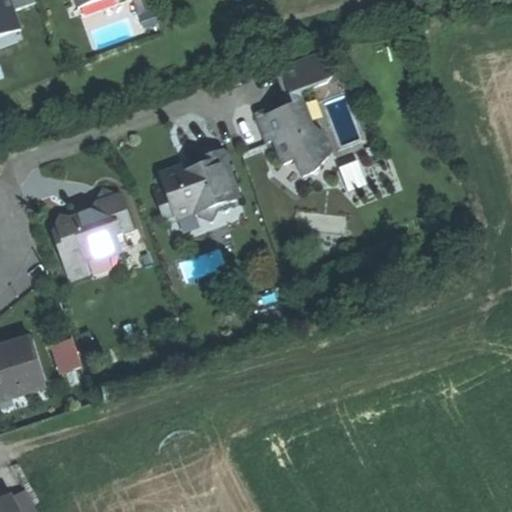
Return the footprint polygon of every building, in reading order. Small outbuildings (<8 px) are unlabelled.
[(0,0),(0,32),(2,32),(4,35),(20,30),(13,11),(36,3),(35,0),(0,0)] [(75,0),(78,8),(101,0),(75,0)] [(302,178),(314,173),(330,152),(326,139),(302,121),(299,112),(304,110),(299,93),(326,83),(333,75),(325,53),(280,69),(285,83),(289,96),(279,100),(283,111),(276,119),(259,125),(265,143),(273,140),(281,165),(296,160),(302,178)] [(239,198),(222,151),(198,159),(200,167),(183,173),(180,166),(159,174),(162,184),(151,188),(162,220),(174,215),(176,221),(197,213),(198,218),(211,224),(217,211),(216,207),(239,198)] [(183,173),(200,167),(198,159),(189,163),(180,166),(183,173)] [(59,238),(61,246),(55,248),(66,281),(86,274),(82,261),(116,249),(112,238),(132,231),(120,197),(102,189),(89,216),(85,225),(77,222),(55,228),(59,238)] [(85,225),(89,216),(55,226),(55,228),(77,222),(85,225)] [(0,399),(45,386),(30,339),(0,347),(0,399)] [(72,340),(53,347),(62,372),(81,366),(77,354),(72,340)] [(17,511),(37,511),(27,491),(11,500),(17,511)] [(17,511),(11,500),(0,505),(0,511),(17,511)]
